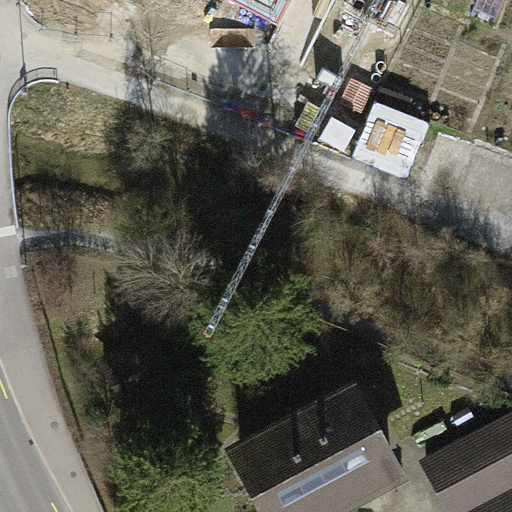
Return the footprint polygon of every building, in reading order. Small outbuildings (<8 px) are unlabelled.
[(173,381),(149,338),(105,363),(129,406),(173,381)] [(277,349),(257,363),(272,384),(292,371),(277,349)] [(274,511),(326,511),(393,477),(348,394),(242,452),(274,511)] [(480,511),(511,495),(511,434),(487,447),(481,437),(428,465),(452,511),(480,511)] [(511,511),(511,495),(480,511),(511,511)]
